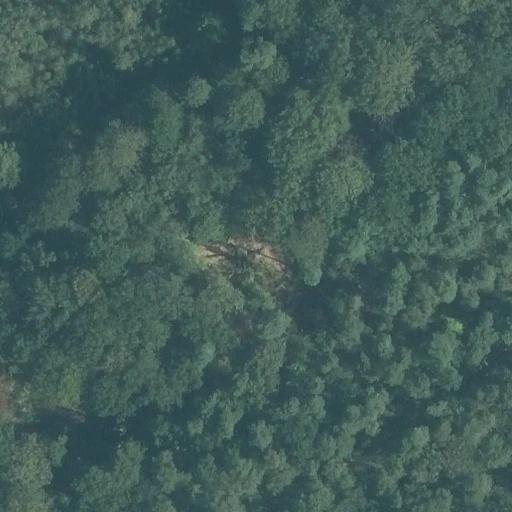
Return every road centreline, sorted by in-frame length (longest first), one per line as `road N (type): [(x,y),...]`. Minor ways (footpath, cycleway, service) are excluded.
road 1 (track): [(437,0),(126,269),(97,282)]
road 2 (track): [(97,282),(76,330),(22,389),(20,511)]
